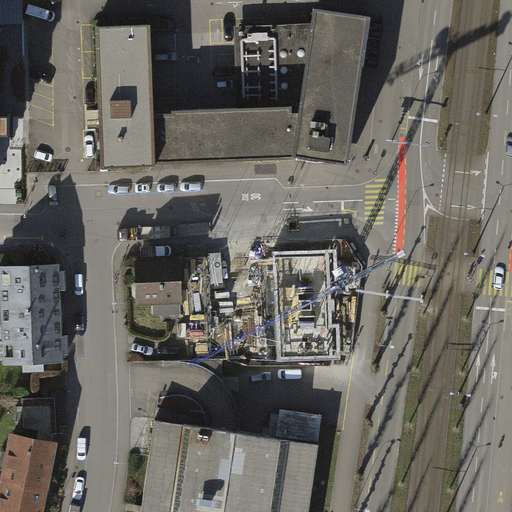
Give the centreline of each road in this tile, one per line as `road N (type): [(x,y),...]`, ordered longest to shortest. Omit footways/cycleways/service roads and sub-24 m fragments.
road 1 (residential): [(90,228),(136,209),(416,200)]
road 2 (secondary): [(416,200),(375,511)]
road 3 (secondary): [(472,511),(500,201)]
road 4 (residential): [(90,228),(99,380),(90,511)]
road 5 (secondary): [(437,0),(421,145)]
road 6 (secondary): [(500,201),(511,64)]
